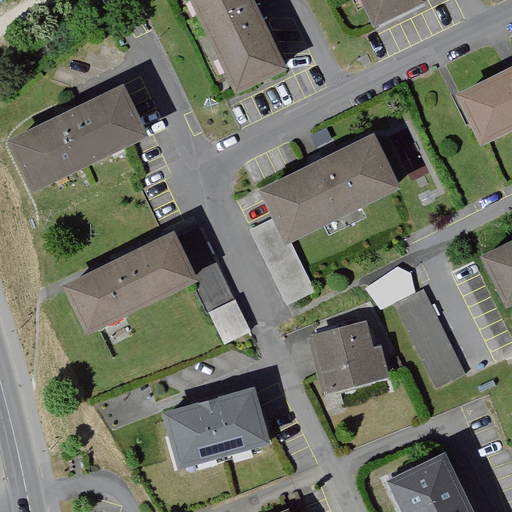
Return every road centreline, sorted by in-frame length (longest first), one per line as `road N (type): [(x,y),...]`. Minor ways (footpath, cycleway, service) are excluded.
road 1 (residential): [(187,175),(353,511)]
road 2 (residential): [(187,175),(511,17)]
road 3 (tertiary): [(0,379),(30,511)]
